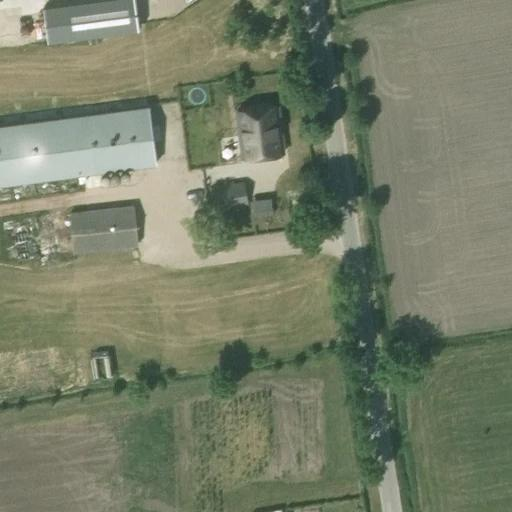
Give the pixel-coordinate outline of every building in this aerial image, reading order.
[(138,29),(133,0),(79,0),(44,5),(49,40),(138,29)] [(244,107),(235,110),(241,157),(250,156),(252,156),(273,154),(274,153),(283,152),(277,106),(268,106),(268,105),(244,107)] [(0,183),(155,163),(148,106),(0,125),(0,183)] [(245,182),(213,187),(217,210),(248,205),(245,182)] [(271,197),(250,201),(254,226),(275,223),(271,197)] [(135,206),(71,214),(75,252),(139,245),(135,206)]
